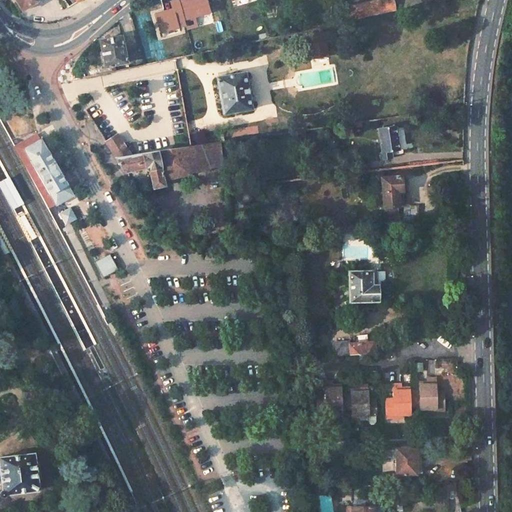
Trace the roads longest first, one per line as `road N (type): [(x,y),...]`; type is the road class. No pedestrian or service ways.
road 1 (primary): [(486,511),(477,153),(479,64),(494,0)]
road 2 (secondary): [(120,0),(60,41),(19,39),(0,21)]
